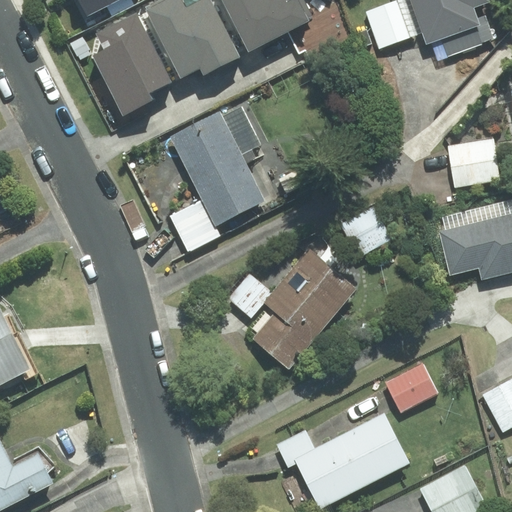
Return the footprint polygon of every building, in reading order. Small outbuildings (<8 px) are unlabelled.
[(82,0),(90,16),(124,0),(82,0)] [(181,0),(156,0),(146,5),(182,74),(199,65),(206,77),(243,58),(212,0),(201,0),(186,8),(181,0)] [(221,0),(249,57),(319,24),(307,0),(294,0),(285,5),(282,0),(221,0)] [(411,36),(398,0),(367,12),(380,47),(411,36)] [(424,31),(428,42),(433,40),(439,58),(493,39),(485,15),(477,18),(473,7),(489,1),(488,0),(398,0),(411,36),(424,31)] [(139,16),(100,35),(110,54),(96,61),(125,120),(161,103),(155,91),(172,83),(139,16)] [(216,224),(263,200),(240,154),(260,144),(242,108),(223,118),(220,112),(172,136),(203,199),(216,224)] [(492,140),(449,148),(456,187),(499,180),(492,140)] [(221,234),(216,224),(203,199),(170,215),(188,250),(221,234)] [(442,231),(452,273),(480,266),(483,277),(511,270),(511,201),(442,218),(445,231),(442,231)] [(376,205),(341,223),(361,261),(396,243),(376,205)] [(246,331),(289,368),(356,289),(309,250),(264,303),(267,307),(246,331)] [(250,275),(230,298),(250,316),(271,292),(250,275)] [(0,383),(22,373),(26,380),(38,373),(5,310),(1,312),(0,309),(0,383)] [(437,393),(423,365),(387,383),(402,411),(437,393)] [(511,426),(511,380),(484,396),(503,432),(511,426)] [(409,462),(384,415),(315,451),(296,460),(297,463),(321,508),(409,462)] [(297,463),(296,460),(315,451),(305,431),(277,445),(289,467),(297,463)] [(13,468),(0,443),(0,509),(52,483),(38,455),(13,468)] [(432,511),(484,511),(489,510),(465,465),(420,489),(432,511)]
